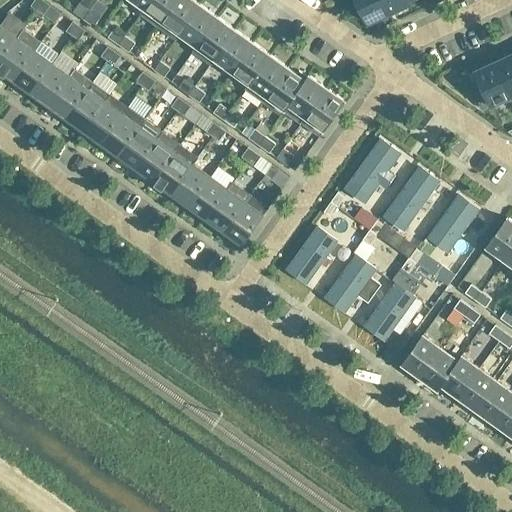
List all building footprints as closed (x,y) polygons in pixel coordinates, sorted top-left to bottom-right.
[(37,10),(44,0),(43,0),(33,0),(30,5),(37,10)] [(50,5),(44,0),(37,10),(43,15),(50,5)] [(132,0),(144,8),(149,0),(132,0)] [(176,0),(149,0),(144,8),(140,14),(157,26),(176,0)] [(175,39),(200,4),(194,0),(176,0),(157,26),(175,39)] [(388,12),(382,0),(357,0),(367,22),(388,12)] [(405,0),(382,0),(388,12),(408,3),(406,0),(405,0),(406,0),(405,0)] [(83,19),(89,10),(79,3),(73,11),(83,19)] [(193,52),(218,17),(200,4),(175,39),(176,39),(180,34),(196,45),(192,51),(193,52)] [(37,10),(34,13),(41,18),(43,15),(37,10)] [(99,17),(89,10),(83,19),(93,26),(99,17)] [(210,64),(235,29),(218,17),(193,52),(210,64)] [(72,35),(79,26),(72,21),(65,31),(72,35)] [(0,61),(17,37),(0,24),(0,61)] [(85,30),(79,26),(72,35),(78,40),(85,30)] [(118,44),(125,35),(114,28),(108,37),(118,44)] [(232,71),(253,42),(235,29),(210,64),(211,65),(215,59),(232,71)] [(135,43),(125,35),(118,44),(128,51),(135,43)] [(14,79),(35,50),(17,37),(0,61),(0,72),(5,76),(6,73),(14,79)] [(249,84),(270,55),(253,42),(232,71),(249,84)] [(107,60),(114,51),(107,46),(100,56),(107,60)] [(31,91),(52,62),(35,50),(14,79),(31,91)] [(120,55),(114,51),(107,60),(113,65),(120,55)] [(143,62),(154,69),(160,61),(150,53),(143,62)] [(511,54),(496,62),(511,95),(511,94),(511,54)] [(263,102),(288,67),(270,55),(249,84),(245,89),(263,102)] [(170,68),(160,61),(154,69),(164,77),(170,68)] [(49,104),(70,75),(52,62),(31,91),(49,104)] [(511,95),(496,62),(476,71),(491,104),(511,95)] [(280,115),(309,75),(308,75),(307,76),(299,70),(296,73),(288,67),(263,102),(280,115)] [(142,86),(149,76),(142,71),(135,81),(142,86)] [(452,71),(443,75),(446,81),(455,77),(452,71)] [(66,117),(87,87),(70,75),(49,104),(50,105),(49,107),(57,114),(59,111),(66,117)] [(301,122),(326,87),(309,75),(280,115),(281,115),(289,104),(305,116),(301,122)] [(155,81),(149,76),(142,86),(148,90),(155,81)] [(189,95),(195,86),(185,78),(178,87),(189,95)] [(205,93),(195,86),(189,95),(199,102),(205,93)] [(84,129),(105,100),(104,99),(87,87),(66,117),(68,118),(66,120),(75,126),(77,124),(84,129)] [(345,101),(326,87),(301,122),(320,136),(345,101)] [(123,113),(127,106),(109,93),(104,99),(105,100),(84,129),(102,142),(123,113)] [(177,111),(184,101),(178,96),(171,106),(177,111)] [(191,106),(184,101),(177,111),(184,115),(191,106)] [(213,112),(224,120),(230,111),(220,104),(213,112)] [(119,154),(140,125),(141,126),(145,119),(127,106),(123,113),(102,142),(103,143),(101,145),(110,151),(112,149),(119,154)] [(240,118),(230,111),(224,120),(234,127),(240,118)] [(137,167),(158,138),(162,131),(145,119),(141,126),(140,125),(119,154),(137,167)] [(212,136),(219,126),(213,122),(206,131),(212,136)] [(226,131),(219,126),(212,136),(219,141),(226,131)] [(259,145),(265,136),(255,129),(249,138),(259,145)] [(175,150),(179,143),(162,131),(158,138),(137,167),(154,180),(175,150)] [(275,143),(265,136),(259,145),(269,152),(275,143)] [(406,155),(381,137),(349,182),(373,199),(406,155)] [(172,192),(193,163),(198,157),(179,143),(175,150),(154,180),(155,181),(154,183),(163,189),(164,187),(172,192)] [(208,159),(220,162),(224,146),(212,143),(208,159)] [(247,161),(254,151),(248,147),(241,157),(247,161)] [(276,157),(287,165),(293,156),(283,149),(276,157)] [(261,156),(254,151),(247,161),(254,166),(261,156)] [(210,176),(193,163),(172,192),(189,205),(210,176)] [(278,169),(272,164),(265,174),(271,178),(278,169)] [(444,183),(419,166),(387,210),(411,228),(444,183)] [(207,217),(228,188),(210,176),(189,205),(207,217)] [(245,200),(249,194),(232,182),(228,188),(207,217),(208,218),(206,221),(215,227),(217,225),(224,230),(245,201),(245,200)] [(483,209),(459,192),(426,237),(450,255),(483,209)] [(245,200),(245,201),(224,230),(226,231),(224,233),(233,239),(234,237),(243,243),(268,207),(249,194),(245,200)] [(504,259),(511,246),(511,220),(507,217),(486,246),(504,259)] [(342,244),(317,226),(285,271),(309,289),(342,244)] [(380,274),(355,256),(323,301),(348,318),(380,274)] [(419,298),(393,279),(359,326),(385,344),(419,298)] [(475,300),(481,291),(471,284),(465,293),(475,300)] [(491,298),(481,291),(475,300),(485,307),(491,298)] [(454,308),(464,315),(470,306),(460,299),(454,308)] [(480,314),(470,306),(464,315),(474,322),(480,314)] [(510,325),(511,322),(511,313),(506,309),(500,318),(510,325)] [(499,340),(505,332),(495,324),(489,333),(499,340)] [(511,343),(511,336),(505,332),(499,340),(509,348),(511,343)] [(419,376),(440,347),(422,334),(402,363),(419,376)] [(437,388),(458,360),(440,347),(419,376),(437,388)] [(458,396),(479,367),(461,355),(458,360),(437,388),(438,389),(439,388),(448,394),(450,391),(458,396)] [(476,409),(497,380),(479,367),(458,396),(476,409)] [(494,422),(511,396),(511,391),(497,380),(476,409),(494,422)] [(511,434),(511,433),(511,396),(494,422),(511,434)]
